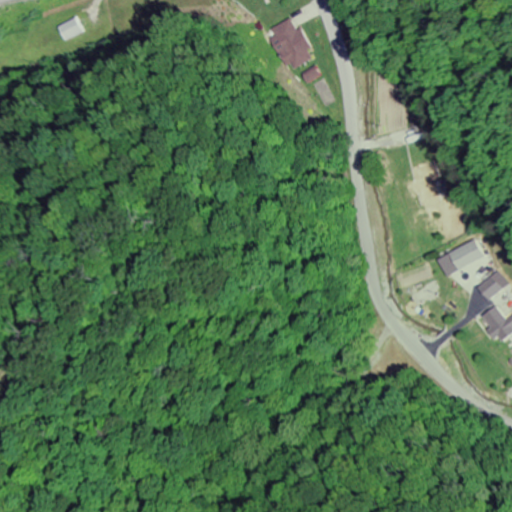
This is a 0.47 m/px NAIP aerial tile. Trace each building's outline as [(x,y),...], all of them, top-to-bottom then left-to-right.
[(268,32),(290,71),(313,57),(309,50),(314,48),(303,28),(299,31),(292,19),(268,32)] [(441,203),(430,164),(414,168),(424,207),(441,203)] [(441,261),(450,277),(486,257),(477,240),(441,261)] [(480,264),(456,273),(463,290),(486,281),(480,264)] [(510,284),(498,272),(479,289),(491,301),(510,284)]
